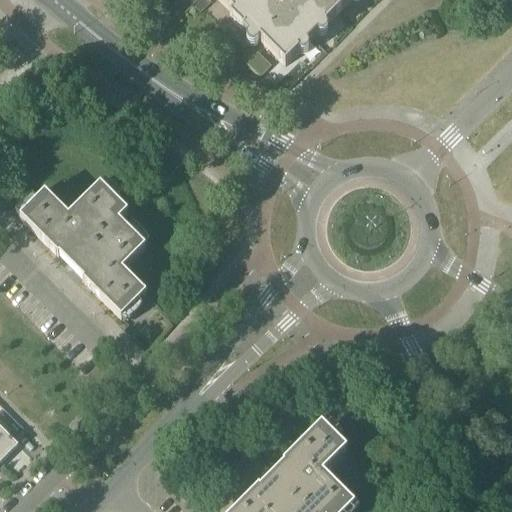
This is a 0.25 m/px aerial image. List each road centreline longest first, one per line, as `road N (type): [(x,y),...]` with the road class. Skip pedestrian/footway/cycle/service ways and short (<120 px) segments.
road 1 (residential): [(16,511),(141,385),(0,243)]
road 2 (tertiary): [(378,292),(419,369),(511,457)]
road 3 (residential): [(306,245),(185,407)]
road 4 (residential): [(185,407),(329,280)]
road 5 (tertiary): [(337,174),(168,92)]
road 6 (tertiary): [(168,92),(308,208)]
road 7 (tertiary): [(168,92),(57,6)]
